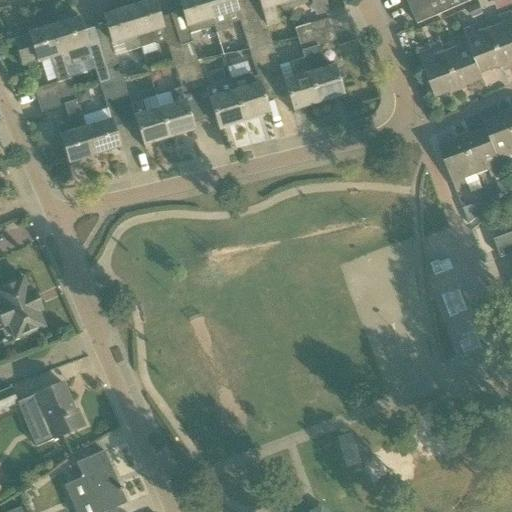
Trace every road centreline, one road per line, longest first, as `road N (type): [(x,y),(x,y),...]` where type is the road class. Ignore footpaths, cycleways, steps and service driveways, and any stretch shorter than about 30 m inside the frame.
road 1 (residential): [(399,123),(371,139),(49,217)]
road 2 (residential): [(171,511),(87,323)]
road 3 (residential): [(399,123),(402,99),(360,0)]
road 4 (residential): [(399,123),(423,134),(511,92)]
road 5 (residential): [(49,217),(0,106)]
